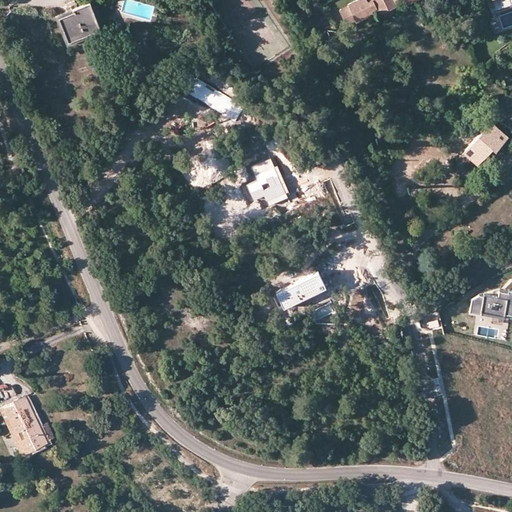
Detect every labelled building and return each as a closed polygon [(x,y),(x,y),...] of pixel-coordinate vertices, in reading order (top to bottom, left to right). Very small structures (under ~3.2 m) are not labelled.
[(70,10),(55,16),(66,42),(98,27),(86,0),(75,5),(69,8),(70,10)] [(336,11),(343,24),(361,16),(360,14),(369,10),(371,14),(388,6),(387,5),(396,0),(398,5),(407,0),(364,0),(365,2),(356,7),(353,0),(352,0),(344,4),(345,6),(336,11)] [(244,105),(187,75),(179,91),(196,100),(201,90),(211,96),(206,105),(235,121),(239,113),(244,105)] [(463,155),(473,163),(477,167),(486,156),(490,151),(495,155),(509,138),(490,122),(463,155)] [(490,160),(495,155),(490,151),(486,156),(490,160)] [(470,167),(473,163),(463,155),(460,159),(470,167)] [(280,180),(270,158),(251,167),(256,179),(246,183),(253,201),(264,196),(268,206),(287,197),(280,180)] [(317,273),(276,293),(283,309),(325,288),(322,282),(317,273)] [(511,290),(508,290),(508,292),(499,291),(498,297),(483,294),(483,296),(479,295),(471,299),(469,313),(481,315),(481,313),(504,317),(505,314),(511,315),(511,290)] [(45,442),(39,428),(24,396),(5,404),(26,451),(45,442)] [(0,408),(20,454),(26,451),(5,404),(0,406),(0,408)] [(46,425),(39,428),(45,442),(53,439),(46,425)]
